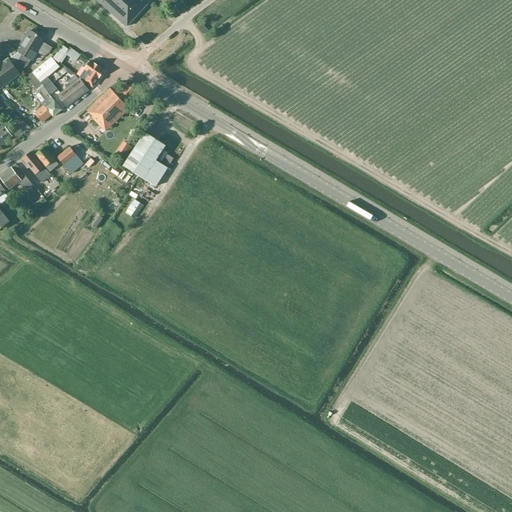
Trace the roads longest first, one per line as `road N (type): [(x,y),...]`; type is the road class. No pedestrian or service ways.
road 1 (unclassified): [(511,298),(123,67)]
road 2 (unclassified): [(0,166),(123,67)]
road 3 (unclassified): [(123,67),(12,0)]
